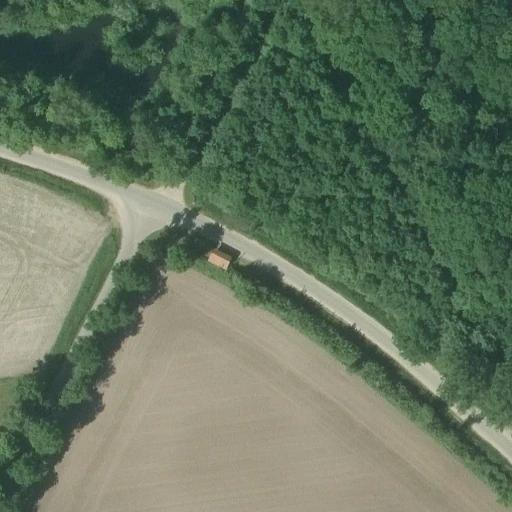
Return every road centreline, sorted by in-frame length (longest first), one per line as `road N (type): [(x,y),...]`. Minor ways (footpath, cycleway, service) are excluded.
road 1 (unclassified): [(153,206),(311,287),(432,377),(511,451)]
road 2 (unclassified): [(153,206),(0,505)]
road 3 (unclassified): [(0,147),(153,206)]
